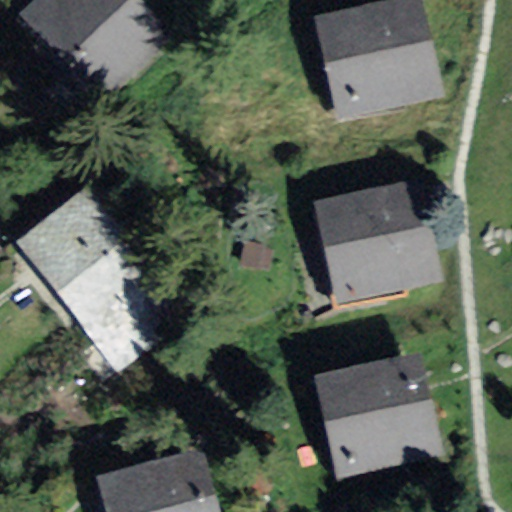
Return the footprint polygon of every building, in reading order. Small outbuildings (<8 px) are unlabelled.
[(160,43),(107,0),(42,0),(7,42),(99,117),(160,43)] [(388,0),(373,0),(283,27),(313,126),(417,95),(388,0)] [(394,166),(290,197),(319,296),(424,266),(394,166)] [(160,295),(85,202),(0,270),(0,272),(73,364),(160,295)] [(397,344),(293,375),(322,474),(426,443),(397,344)] [(209,511),(190,449),(86,480),(95,511),(209,511)]
